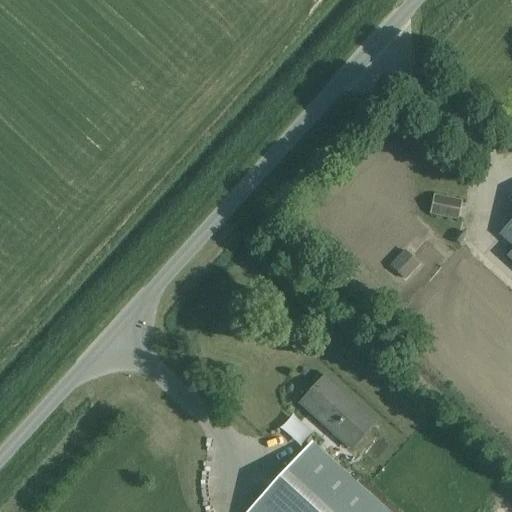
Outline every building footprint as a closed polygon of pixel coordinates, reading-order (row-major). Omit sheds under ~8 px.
[(511,47),(458,90),(476,113),(511,85),(511,47)] [(458,217),(460,203),(437,198),(434,212),(458,217)] [(404,251),(392,264),(405,277),(418,264),(404,251)] [(351,449),(375,422),(326,378),(301,404),(351,449)] [(384,511),(311,445),(249,511),(384,511)]
